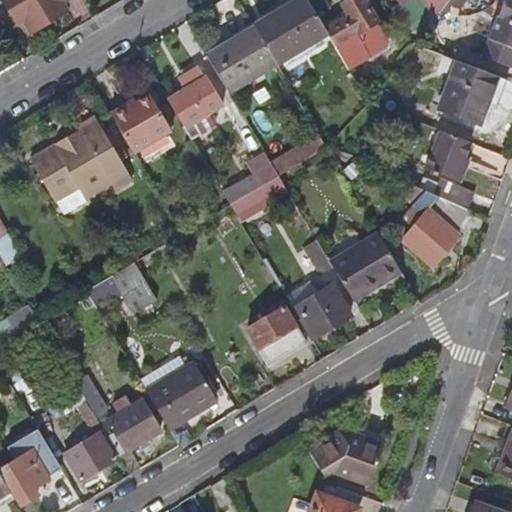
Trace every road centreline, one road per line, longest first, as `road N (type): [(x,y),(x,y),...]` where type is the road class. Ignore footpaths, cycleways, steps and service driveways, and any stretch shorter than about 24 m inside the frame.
road 1 (residential): [(495,285),(118,511)]
road 2 (residential): [(411,511),(495,285)]
road 3 (residential): [(0,102),(172,0)]
